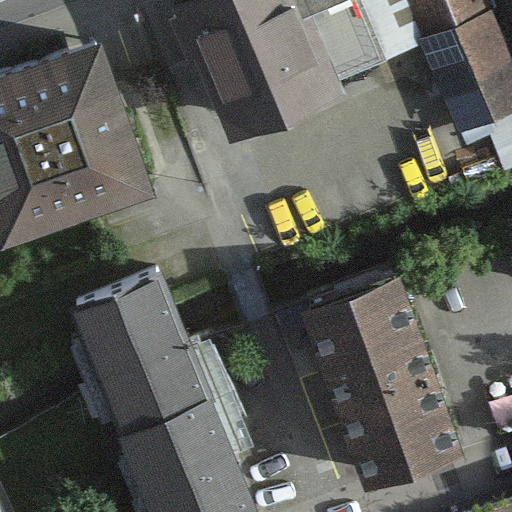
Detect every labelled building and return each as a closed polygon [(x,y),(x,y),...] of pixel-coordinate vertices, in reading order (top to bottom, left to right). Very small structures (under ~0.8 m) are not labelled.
[(313,0),(189,0),(240,124),(346,81),(313,0)] [(511,69),(483,0),(418,0),(468,120),(511,101),(511,69)] [(103,36),(0,73),(0,199),(12,233),(157,179),(103,36)] [(171,271),(78,309),(99,361),(161,511),(270,511),(192,322),(171,271)] [(404,274),(311,308),(375,480),(468,446),(404,274)]
